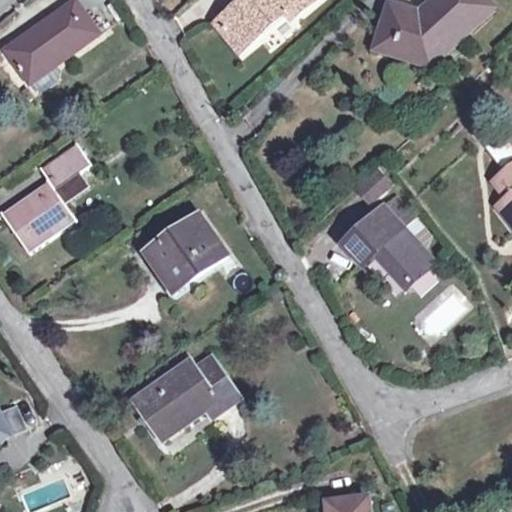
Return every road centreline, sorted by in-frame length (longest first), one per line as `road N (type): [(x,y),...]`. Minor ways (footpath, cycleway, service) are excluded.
road 1 (residential): [(134,0),(378,413),(511,374)]
road 2 (residential): [(0,303),(121,481),(126,511)]
